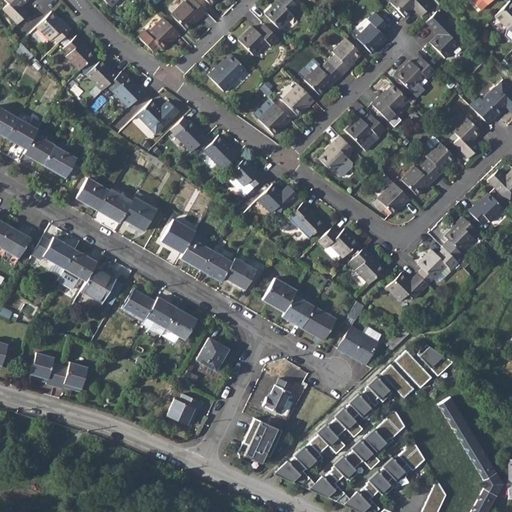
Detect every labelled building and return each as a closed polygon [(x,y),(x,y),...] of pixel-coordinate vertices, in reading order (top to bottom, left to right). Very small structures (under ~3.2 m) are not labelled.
[(4,10),(19,25),(30,14),(23,7),(30,0),(5,0),(10,4),(4,10)] [(172,15),(187,30),(200,17),(202,18),(208,12),(195,0),(191,0),(188,4),(185,1),(172,15)] [(264,15),(279,31),(294,17),(292,15),(299,8),(291,0),(277,0),(277,1),(278,2),(264,15)] [(390,0),(389,2),(404,18),(413,9),(420,16),(431,5),(425,0),(390,0)] [(511,29),(511,30),(511,3),(510,1),(494,17),(509,31),(511,29)] [(356,38),(371,54),(374,50),(386,39),(382,34),(390,27),(375,12),(368,20),(371,23),(356,38)] [(53,40),(58,45),(73,31),(67,25),(66,26),(52,13),(37,28),(51,42),(53,40)] [(428,44),(443,59),(457,45),(450,37),(455,32),(435,13),(425,23),(437,35),(428,44)] [(164,18),(147,34),(144,31),(138,38),(154,53),(160,47),(163,49),(173,39),(174,41),(181,34),(164,18)] [(238,41),(253,57),(267,43),(271,47),(278,40),(265,26),(257,33),(252,28),(238,41)] [(67,58),(80,72),(96,56),(83,43),(84,42),(78,36),(64,51),(69,56),(67,58)] [(327,62),(341,76),(349,69),(348,68),(361,54),(345,39),(332,52),(335,55),(327,62)] [(17,48),(28,59),(35,53),(21,40),(17,48)] [(208,76),(224,93),(246,71),(231,56),(216,71),(215,69),(208,76)] [(394,76),(410,92),(425,77),(426,78),(433,72),(420,58),(414,65),(410,61),(398,72),(394,76)] [(87,76),(102,92),(119,75),(114,70),(113,71),(102,61),(87,76)] [(304,80),(319,96),(332,83),(334,84),(341,76),(327,62),(320,69),(317,66),(304,80)] [(113,93),(129,109),(146,92),(140,87),(139,88),(128,78),(113,93)] [(282,101),(296,116),(307,106),(308,107),(314,102),(298,85),(282,101)] [(371,104),(385,119),(391,112),(394,115),(408,100),(393,85),(380,99),(378,97),(371,104)] [(497,116),(506,107),(511,113),(511,92),(508,89),(503,94),(496,86),(482,100),(478,96),(468,106),(487,124),(496,115),(497,116)] [(98,112),(107,98),(99,93),(90,107),(98,112)] [(398,119),(412,105),(408,100),(394,115),(396,117),(398,119)] [(137,117),(150,131),(158,123),(163,128),(178,113),(168,103),(160,110),(153,101),(137,117)] [(258,120),(273,135),(284,124),(286,126),(291,121),(275,104),(258,120)] [(0,134),(5,137),(16,118),(0,108),(0,134)] [(389,124),(396,117),(394,115),(391,112),(385,119),(389,124)] [(358,118),(344,132),(359,147),(364,152),(378,139),(377,137),(385,129),(371,115),(363,123),(358,118)] [(454,143),(469,158),(479,148),(472,141),(481,131),(466,116),(452,130),(459,138),(454,143)] [(5,137),(25,149),(34,133),(40,123),(31,118),(27,124),(16,118),(5,137)] [(176,137),(192,153),(199,147),(207,138),(208,137),(202,130),(201,132),(191,122),(176,137)] [(155,136),(163,128),(158,123),(150,131),(155,136)] [(53,145),(34,133),(25,149),(22,153),(42,164),(53,145)] [(318,159),(333,175),(335,174),(338,177),(341,177),(352,167),(352,163),(346,158),(354,150),(339,135),(331,144),(332,145),(318,159)] [(423,163),(437,177),(442,172),(441,170),(454,157),(433,136),(427,143),(427,145),(432,150),(426,156),(428,158),(423,163)] [(218,137),(212,143),(207,138),(199,147),(223,171),(239,155),(234,149),(232,150),(218,137)] [(74,158),(53,145),(42,164),(63,177),(65,175),(73,180),(80,168),(71,163),(74,158)] [(226,178),(245,197),(265,177),(259,172),(258,173),(244,160),(226,178)] [(431,183),(437,177),(423,163),(417,168),(415,166),(401,180),(416,195),(429,181),(431,183)] [(511,196),(511,166),(504,175),(497,169),(486,180),(508,201),(511,196)] [(96,210),(108,189),(86,177),(74,197),(96,210)] [(410,199),(393,182),(377,198),(373,202),(381,210),(385,206),(392,214),(403,204),(404,205),(410,199)] [(257,200),(271,214),(278,207),(283,212),(297,198),(286,187),(280,193),(272,185),(257,200)] [(120,218),(130,201),(108,188),(108,189),(96,210),(117,223),(120,218)] [(467,211),(481,225),(486,219),(489,222),(503,208),(487,193),(474,207),(472,205),(467,211)] [(120,218),(142,230),(154,209),(133,197),(130,201),(120,218)] [(297,229),(308,240),(323,225),(309,211),(310,210),(303,203),(278,228),(285,233),(294,231),(297,229)] [(492,221),(496,225),(506,216),(502,212),(492,221)] [(461,255),(459,252),(473,238),(470,235),(475,231),(461,216),(456,222),(457,223),(444,237),(447,240),(441,246),(444,248),(456,260),(461,255)] [(159,241),(180,253),(189,238),(193,232),(171,219),(159,241)] [(0,240),(8,227),(0,222),(0,240)] [(0,240),(0,247),(18,258),(29,239),(8,227),(0,240)] [(328,246),(342,260),(357,244),(343,230),(338,235),(331,229),(317,243),(325,250),(328,246)] [(41,257),(63,270),(74,250),(52,238),(49,242),(41,237),(30,257),(38,261),(41,257)] [(210,250),(189,238),(180,253),(178,257),(199,269),(210,250)] [(354,271),(368,285),(383,270),(370,257),(371,256),(363,248),(349,262),(356,269),(354,271)] [(432,280),(447,266),(450,269),(457,262),(456,260),(444,248),(436,255),(431,250),(417,264),(423,269),(416,276),(426,286),(432,280)] [(76,277),(84,282),(93,267),(96,262),(74,250),(63,270),(76,277)] [(222,277),(230,262),(210,250),(199,269),(219,281),(222,277)] [(222,277),(243,290),(254,271),(233,258),(230,262),(222,277)] [(451,270),(450,269),(447,266),(432,280),(437,285),(451,270)] [(115,279),(93,267),(84,282),(82,287),(79,291),(101,303),(115,279)] [(385,290),(399,303),(407,296),(412,300),(426,286),(416,276),(416,275),(409,282),(401,274),(385,290)] [(84,282),(76,277),(73,282),(82,287),(84,282)] [(261,299),(283,312),(293,295),(295,290),(273,278),(261,299)] [(132,289),(121,307),(143,320),(145,318),(154,302),(132,289)] [(312,306),(293,295),(283,312),(280,316),(300,327),(312,306)] [(154,302),(145,318),(164,329),(176,308),(157,298),(154,302)] [(300,327),(321,339),(334,318),(312,306),(300,327)] [(0,309),(0,315),(9,319),(12,312),(1,307),(0,309)] [(142,323),(143,320),(121,307),(120,311),(142,323)] [(164,329),(183,340),(195,320),(176,308),(164,329)] [(337,348),(364,364),(378,342),(350,326),(337,348)] [(195,360),(214,371),(227,350),(208,339),(195,360)] [(425,344),(416,354),(437,376),(452,362),(425,344)] [(405,350),(395,360),(419,387),(430,377),(405,350)] [(44,384),(52,386),(58,365),(51,363),(52,358),(35,353),(28,376),(38,379),(38,377),(46,379),(44,384)] [(66,367),(58,365),(52,386),(61,389),(62,383),(71,386),(70,388),(79,391),(86,368),(68,362),(66,367)] [(390,365),(380,373),(403,398),(412,389),(390,365)] [(391,393),(376,377),(367,386),(368,387),(362,392),(374,406),(378,402),(375,399),(377,397),(381,402),(391,393)] [(262,404),(279,413),(286,398),(289,392),(288,391),(291,384),(279,378),(275,385),(274,384),(268,396),(266,395),(262,404)] [(166,416),(188,425),(192,417),(190,416),(193,408),(199,411),(202,403),(182,394),(179,401),(173,399),(166,416)] [(286,461),(275,471),(279,476),(300,485),(309,478),(302,471),(311,463),(313,465),(322,457),(319,453),(326,447),(324,445),(325,443),(335,453),(343,445),(336,437),(343,431),(341,428),(342,427),(352,437),(362,428),(352,418),(357,414),(363,419),(372,410),(358,395),(346,406),(347,407),(344,409),(343,408),(333,417),(334,418),(326,426),(325,425),(308,441),(309,442),(299,451),(298,450),(292,456),(293,457),(287,462),(286,461)] [(315,395),(311,396),(310,397),(309,401),(309,404),(313,407),(316,406),(320,402),(319,398),(315,395)] [(511,498),(511,459),(507,460),(508,480),(499,480),(449,397),(437,404),(483,479),(476,484),(483,488),(469,511),(485,511),(499,487),(508,487),(508,499),(511,498)] [(293,402),(286,398),(279,413),(286,416),(293,402)] [(309,405),(305,405),(304,406),(301,409),(302,414),(306,417),(310,417),(313,413),(313,409),(309,405)] [(396,413),(393,410),(385,417),(386,418),(371,433),(370,431),(363,437),(375,450),(381,445),(384,448),(392,440),(390,437),(394,433),(395,434),(404,426),(396,413)] [(264,454),(269,456),(282,430),(253,417),(237,452),(240,459),(256,466),(260,463),(264,454)] [(322,476),(310,487),(314,491),(335,501),(343,493),(334,483),(342,476),(347,481),(357,472),(353,469),(360,463),(357,461),(359,459),(369,469),(378,460),(360,441),(350,450),(351,451),(343,458),(342,457),(330,468),(331,469),(323,477),(322,476)] [(423,460),(412,441),(398,455),(412,470),(423,460)] [(356,492),(345,502),(349,507),(361,511),(374,511),(378,508),(369,498),(377,490),(383,496),(392,487),(387,482),(392,478),(397,483),(406,474),(393,459),(381,470),(382,471),(380,473),(379,472),(365,484),(366,485),(357,493),(356,492)] [(436,511),(445,494),(435,479),(420,511),(436,511)]
